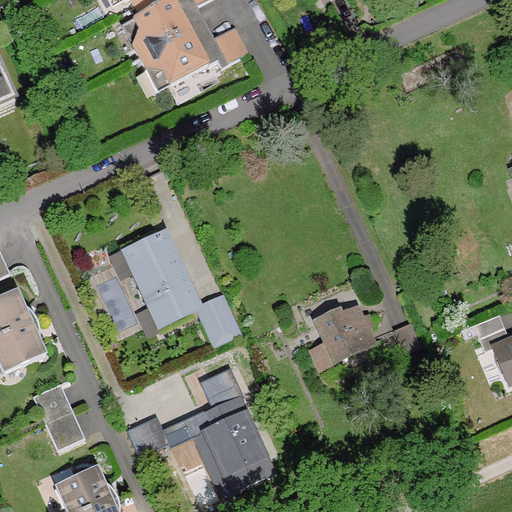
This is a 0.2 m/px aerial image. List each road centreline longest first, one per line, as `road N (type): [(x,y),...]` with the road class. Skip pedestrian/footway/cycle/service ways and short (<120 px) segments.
road 1 (residential): [(475,0),(0,219)]
road 2 (track): [(511,461),(402,511)]
